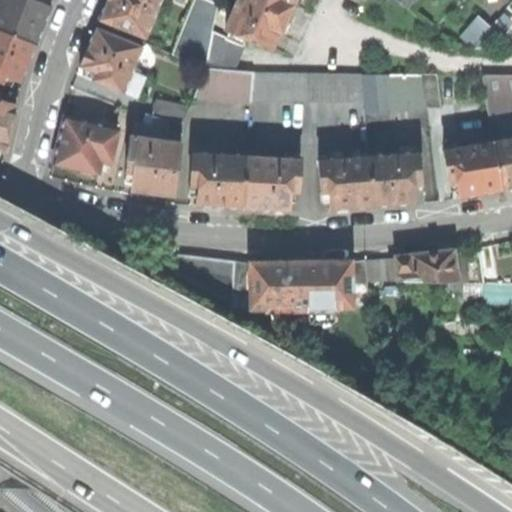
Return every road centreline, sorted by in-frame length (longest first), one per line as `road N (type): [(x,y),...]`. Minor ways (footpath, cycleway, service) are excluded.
road 1 (residential): [(80,0),(27,175),(36,192),(117,224),(239,239),(404,236),(511,217)]
road 2 (trunk): [(500,511),(276,370),(0,217)]
road 3 (trunk): [(395,511),(215,390),(0,263)]
road 4 (trunk): [(0,325),(304,511)]
road 5 (residential): [(511,62),(449,63),(326,23),(335,0)]
road 6 (trunk): [(0,425),(133,511)]
